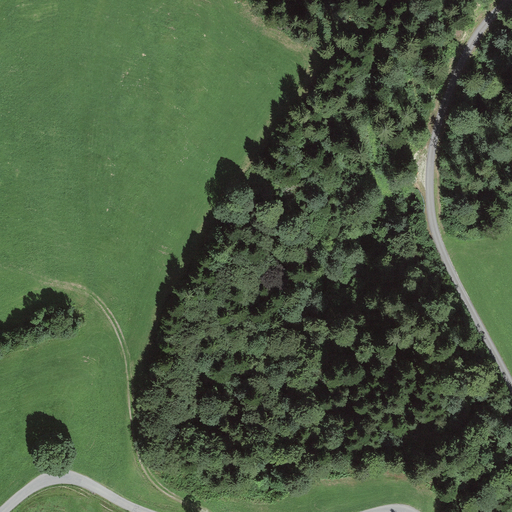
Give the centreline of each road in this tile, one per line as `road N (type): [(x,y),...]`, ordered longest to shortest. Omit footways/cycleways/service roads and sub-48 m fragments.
road 1 (track): [(49,281),(90,294),(109,313),(128,362),(148,472),(205,511)]
road 2 (unclassified): [(13,511),(42,487),(68,479),(144,511)]
